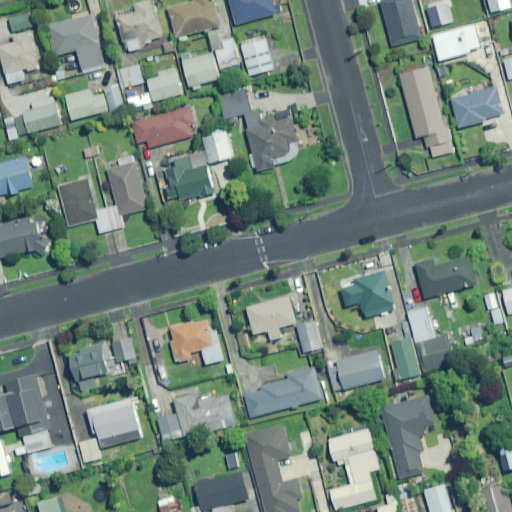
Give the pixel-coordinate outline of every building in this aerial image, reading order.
[(138,13),(117,18),(126,53),(142,49),(142,47),(163,41),(153,0),(152,0),(136,4),(138,13)] [(220,28),(213,0),(195,0),(196,2),(168,8),(176,38),(220,28)] [(277,15),(272,0),(229,0),(236,26),(277,15)] [(386,25),(383,26),(388,43),(391,42),(392,48),(407,44),(405,38),(409,37),(410,42),(421,40),(410,0),(383,0),(385,7),(382,7),(386,25)] [(511,8),(508,0),(487,0),(491,14),(511,8)] [(453,25),(447,3),(425,9),(431,31),(453,25)] [(29,28),(25,14),(8,19),(13,33),(29,28)] [(105,65),(91,15),(47,27),(55,57),(76,51),(82,71),(105,65)] [(39,69),(29,32),(13,37),(14,42),(0,46),(0,54),(8,85),(25,81),(23,73),(39,69)] [(273,70),(264,37),(240,43),(250,77),(273,70)] [(233,40),(223,43),(224,50),(216,52),(219,62),(237,58),(233,40)] [(219,80),(212,55),(183,63),(190,88),(219,80)] [(498,75),(493,55),(482,57),(487,77),(498,75)] [(144,84),(139,66),(117,71),(122,90),(144,84)] [(424,137),(427,150),(430,149),(432,159),(452,153),(430,68),(400,76),(416,139),(424,137)] [(182,95),(175,69),(160,74),(160,77),(148,81),(154,103),(182,95)] [(117,84),(105,87),(111,113),(124,110),(117,84)] [(298,148),(304,146),(299,126),(294,127),(291,117),(277,121),(274,113),(262,116),(260,110),(250,113),(243,89),(219,96),(226,121),(244,115),(248,131),(246,132),(253,155),(249,156),(253,169),(256,169),(258,173),(277,168),(280,168),(282,167),(284,167),(286,166),(288,165),(289,164),(291,163),(293,161),(294,160),(295,158),(296,156),(297,154),(298,152),(298,150),(298,148)] [(502,116),(495,89),(452,100),(459,129),(487,122),(486,120),(502,116)] [(92,98),(90,91),(65,97),(72,121),(107,112),(103,95),(92,98)] [(148,93),(128,98),(130,109),(151,104),(148,93)] [(31,104),(33,111),(4,119),(10,142),(20,139),(19,137),(62,125),(55,97),(31,104)] [(196,125),(191,107),(132,122),(137,145),(147,142),(149,149),(192,138),(189,127),(196,125)] [(232,159),(225,128),(202,134),(210,165),(232,159)] [(100,156),(99,147),(84,150),(85,159),(100,156)] [(165,168),(169,186),(165,187),(169,201),(173,200),(174,203),(215,192),(204,152),(190,156),(181,158),(183,164),(165,168)] [(0,197),(33,189),(26,159),(0,165),(0,197)] [(112,231),(125,228),(122,217),(148,210),(135,162),(107,169),(116,207),(106,210),(95,213),(87,181),(59,188),(69,228),(96,221),(99,235),(112,231)] [(40,234),(36,218),(0,226),(0,259),(34,251),(44,257),(53,240),(40,234)] [(379,257),(346,266),(349,278),(383,268),(379,257)] [(415,266),(424,300),(477,286),(470,260),(435,270),(433,261),(415,266)] [(394,312),(384,273),(354,280),(355,283),(341,286),(346,307),(361,304),(365,319),(394,312)] [(511,289),(502,292),(508,316),(511,314),(511,289)] [(503,323),(496,294),(484,297),(488,311),(490,310),(494,326),(503,323)] [(296,325),(289,298),(247,308),(253,336),(268,332),(270,341),(281,339),(279,329),(296,325)] [(446,337),(434,340),(427,310),(408,315),(415,343),(418,342),(425,372),(453,365),(446,337)] [(223,361),(217,335),(211,336),(211,330),(209,321),(194,324),(194,322),(169,328),(172,341),(170,342),(175,364),(178,363),(178,364),(184,363),(184,362),(192,360),(190,354),(202,351),(206,365),(223,361)] [(322,349),(315,322),(297,327),(304,354),(322,349)] [(135,359),(131,340),(113,344),(117,363),(135,359)] [(420,376),(411,340),(391,345),(397,370),(393,372),(395,382),(420,376)] [(101,363),(112,360),(107,343),(67,354),(72,370),(81,368),(84,380),(104,375),(101,363)] [(343,391),(384,381),(377,352),(336,363),(337,366),(328,369),(334,394),(343,391)] [(287,375),(288,381),(262,387),(262,391),(253,393),(259,417),(291,409),(292,412),(300,410),(299,407),(321,401),(313,369),(287,375)] [(0,432),(47,420),(35,376),(5,384),(8,394),(0,395),(0,432)] [(231,427),(222,396),(196,404),(194,395),(173,401),(177,415),(157,421),(164,445),(176,442),(231,427)] [(425,438),(424,432),(430,430),(429,428),(436,426),(429,397),(382,408),(399,480),(423,474),(418,453),(422,453),(419,440),(425,438)] [(142,436),(131,399),(86,412),(93,436),(97,434),(101,448),(142,436)] [(87,431),(86,422),(72,426),(74,434),(87,431)] [(244,435),(264,511),(299,511),(297,501),(302,500),(301,493),(307,491),(305,482),(298,484),(297,480),(282,483),(277,462),(291,458),(289,450),(296,449),(294,441),(287,442),(283,425),(244,435)] [(330,491),(336,511),(377,500),(369,473),(380,469),(368,429),(328,441),(336,468),(344,466),(350,485),(330,491)] [(47,435),(23,441),(25,447),(15,450),(17,457),(51,448),(47,435)] [(511,438),(497,442),(504,472),(511,470),(511,438)] [(241,472),(194,485),(200,508),(192,510),(192,511),(233,511),(232,505),(249,500),(241,472)] [(416,511),(409,483),(395,487),(401,511),(416,511)] [(451,511),(444,486),(424,491),(429,511),(451,511)] [(511,511),(505,487),(480,493),(484,511),(511,511)] [(62,511),(59,497),(38,503),(40,511),(62,511)] [(189,511),(186,498),(173,501),(173,499),(156,503),(158,511),(189,511)]
